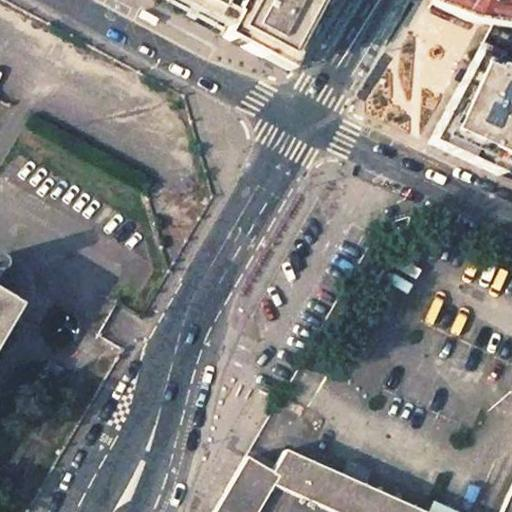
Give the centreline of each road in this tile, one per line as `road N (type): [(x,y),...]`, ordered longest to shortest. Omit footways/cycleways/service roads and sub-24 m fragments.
road 1 (tertiary): [(112,511),(199,292),(302,119)]
road 2 (unclassified): [(70,0),(302,119)]
road 3 (unclassified): [(302,119),(511,218)]
road 4 (tertiary): [(302,119),(376,0)]
